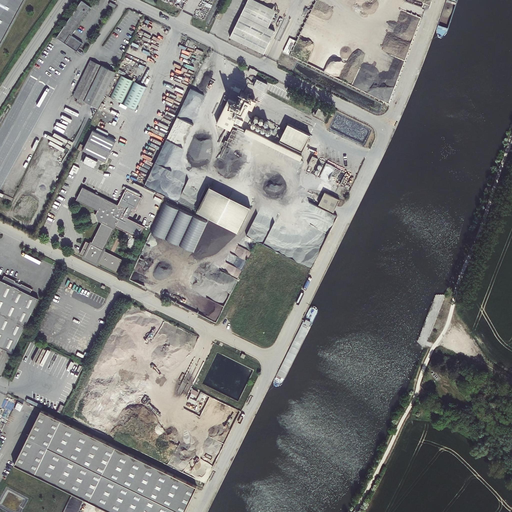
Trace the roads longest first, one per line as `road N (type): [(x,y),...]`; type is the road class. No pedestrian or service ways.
road 1 (unclassified): [(0,226),(273,360)]
road 2 (unclassified): [(388,128),(125,0)]
road 3 (unclassified): [(273,360),(388,128)]
road 4 (unclassified): [(198,511),(273,360)]
road 5 (unclassified): [(388,128),(435,0)]
road 6 (track): [(417,389),(464,415),(511,464)]
